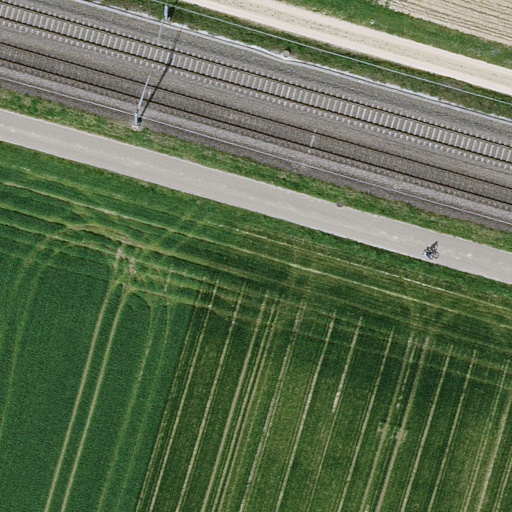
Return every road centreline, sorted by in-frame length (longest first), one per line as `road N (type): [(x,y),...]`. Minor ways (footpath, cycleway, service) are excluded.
road 1 (unclassified): [(511,282),(0,137)]
road 2 (track): [(162,0),(511,98)]
